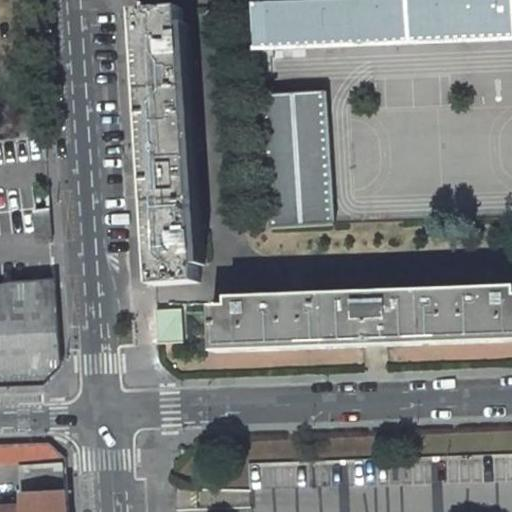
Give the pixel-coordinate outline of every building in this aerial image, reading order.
[(511,0),(390,0),(259,5),(261,51),(511,40),(511,0)] [(184,8),(138,11),(155,286),(201,283),(200,267),(206,266),(203,224),(197,224),(195,200),(194,200),(187,91),(189,91),(187,67),(193,67),(191,25),(185,25),(184,8)] [(327,91),(264,96),(273,229),(336,225),(335,224),(327,91)] [(18,112),(0,113),(0,138),(20,137),(18,112)] [(0,385),(44,384),(60,365),(56,305),(48,290),(32,284),(0,286),(0,219),(36,214),(38,244),(53,243),(49,185),(0,191),(0,385)] [(55,282),(32,284),(48,290),(56,305),(55,282)] [(511,286),(229,297),(230,305),(511,295),(511,286)] [(511,295),(230,305),(213,306),(215,353),(363,347),(388,346),(511,341),(511,295)] [(183,309),(157,311),(159,345),(185,343),(183,309)] [(66,458),(50,443),(0,444),(0,462),(23,462),(23,468),(67,466),(66,458)] [(511,511),(511,452),(249,463),(250,511),(511,511)] [(67,466),(23,468),(24,494),(68,492),(67,466)] [(0,508),(0,511),(68,511),(68,492),(24,494),(25,499),(1,500),(1,509),(0,508)]
